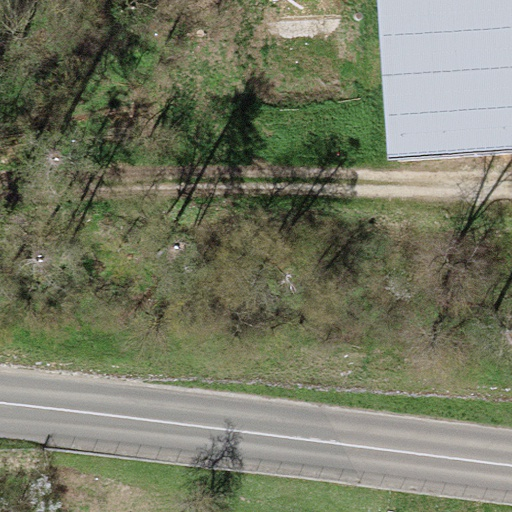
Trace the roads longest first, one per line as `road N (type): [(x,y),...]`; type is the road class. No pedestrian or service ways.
road 1 (secondary): [(511,475),(0,409)]
road 2 (track): [(511,183),(103,177),(0,184)]
